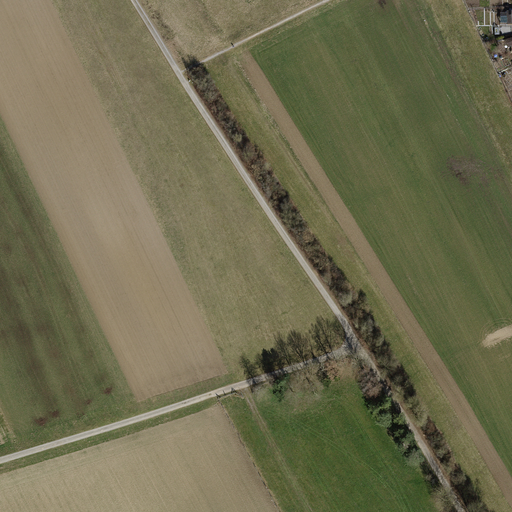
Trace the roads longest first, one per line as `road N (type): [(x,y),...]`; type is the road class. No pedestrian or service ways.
road 1 (track): [(357,344),(133,0)]
road 2 (track): [(357,344),(0,459)]
road 3 (track): [(461,511),(357,344)]
